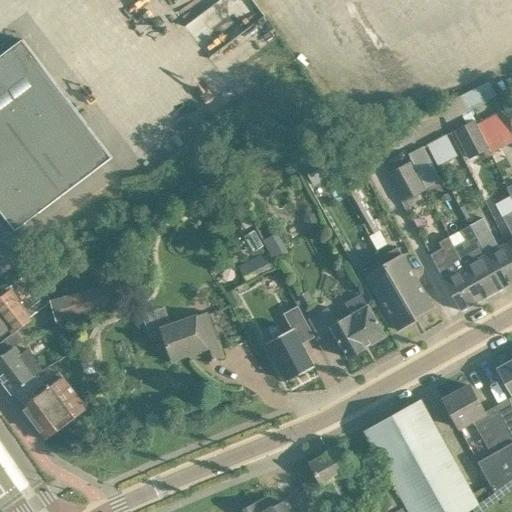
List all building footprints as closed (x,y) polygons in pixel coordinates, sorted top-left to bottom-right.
[(506,85),(511,81),(511,21),(471,42),(462,24),(397,56),(394,51),(364,66),(383,104),(396,98),(400,106),(429,92),(433,98),(497,66),(506,85)] [(0,241),(112,158),(22,40),(0,56),(0,241)] [(347,115),(362,106),(358,99),(363,96),(353,80),(333,93),(347,115)] [(489,82),(462,96),(468,109),(473,107),(496,96),(489,82)] [(511,106),(500,113),(511,132),(511,106)] [(475,126),(487,149),(489,148),(492,153),(511,142),(511,133),(500,113),(477,125),(475,126)] [(469,159),(487,149),(475,126),(477,125),(474,120),(454,131),(469,159)] [(438,166),(456,156),(445,135),(427,145),(438,166)] [(413,160),(426,187),(440,179),(423,146),(409,154),(412,161),(413,160)] [(303,164),(315,185),(330,177),(319,155),(303,164)] [(354,155),(332,167),(338,179),(361,167),(354,155)] [(425,187),(426,187),(413,160),(412,161),(387,174),(402,202),(426,189),(425,187)] [(350,177),(342,182),(372,235),(380,230),(350,177)] [(306,212),(304,217),(309,225),(313,226),(318,223),(319,219),(314,211),(309,210),(306,212)] [(470,226),(504,288),(511,283),(511,251),(508,244),(500,248),(488,227),(484,218),(470,226)] [(465,267),(483,299),(504,288),(470,226),(459,232),(465,242),(454,248),(465,267)] [(277,230),(263,238),(275,260),(289,253),(277,230)] [(442,248),(431,254),(462,311),(483,299),(465,267),(454,248),(448,238),(439,243),(442,248)] [(380,257),(416,319),(434,309),(403,254),(402,255),(398,247),(380,257)] [(118,250),(108,251),(110,267),(120,265),(118,250)] [(261,256),(239,267),(246,282),(277,266),(271,253),(262,258),(261,256)] [(398,329),(416,319),(380,257),(362,267),(367,275),(398,329)] [(0,342),(9,336),(12,334),(16,331),(14,328),(50,301),(28,272),(0,292),(0,342)] [(50,301),(56,321),(128,302),(122,280),(50,301)] [(234,290),(228,294),(235,308),(241,304),(234,290)] [(307,290),(296,297),(305,312),(316,305),(307,290)] [(327,307),(325,309),(307,319),(319,339),(333,331),(348,358),(386,336),(367,304),(336,322),(327,307)] [(272,341),(269,342),(289,379),(292,377),(292,378),(300,374),(300,373),(303,371),(303,372),(311,368),(311,367),(313,365),(301,342),(312,336),(296,307),(285,313),(294,329),(284,334),(284,333),(272,340),(272,341)] [(161,328),(165,342),(172,361),(201,350),(206,363),(223,357),(207,312),(161,328)] [(0,378),(11,393),(44,368),(29,348),(22,354),(11,340),(0,347),(0,378)] [(95,352),(80,355),(85,381),(100,379),(95,352)] [(511,361),(499,369),(511,393),(511,361)] [(44,383),(37,374),(11,393),(46,439),(86,409),(59,372),(44,383)] [(511,479),(511,478),(511,434),(496,405),(484,412),(470,385),(443,400),(459,428),(472,420),(480,434),(491,454),(478,462),(494,492),(511,479)] [(496,405),(511,434),(511,401),(510,398),(496,405)] [(366,432),(398,491),(409,511),(467,511),(475,506),(478,504),(422,402),(366,432)] [(354,466),(344,449),(342,445),(310,463),(317,475),(302,484),(313,504),(324,498),(320,491),(324,488),(334,506),(356,493),(344,472),(354,466)] [(478,504),(475,506),(479,511),(511,488),(511,479),(494,492),(478,504)] [(409,511),(398,491),(359,511),(409,511)] [(289,511),(284,501),(273,507),(267,496),(244,509),(245,511),(289,511)]
